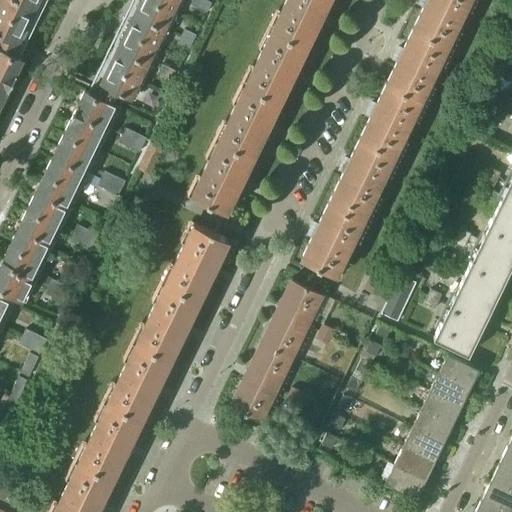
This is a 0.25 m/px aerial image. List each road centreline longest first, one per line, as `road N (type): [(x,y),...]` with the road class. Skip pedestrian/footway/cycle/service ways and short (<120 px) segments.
road 1 (residential): [(377,0),(272,212),(263,255),(142,511)]
road 2 (residential): [(0,178),(82,0)]
road 3 (residential): [(446,511),(511,376)]
